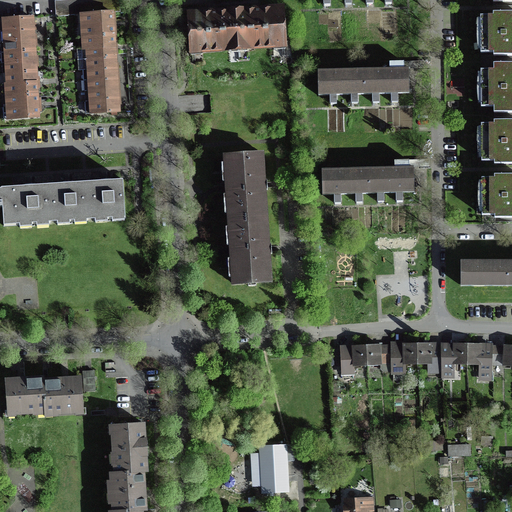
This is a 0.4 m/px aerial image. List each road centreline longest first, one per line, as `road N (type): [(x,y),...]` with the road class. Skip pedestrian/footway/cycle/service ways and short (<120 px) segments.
road 1 (residential): [(176,340),(155,0)]
road 2 (residential): [(437,231),(434,0)]
road 3 (residential): [(176,340),(0,347)]
road 4 (residential): [(177,511),(176,340)]
